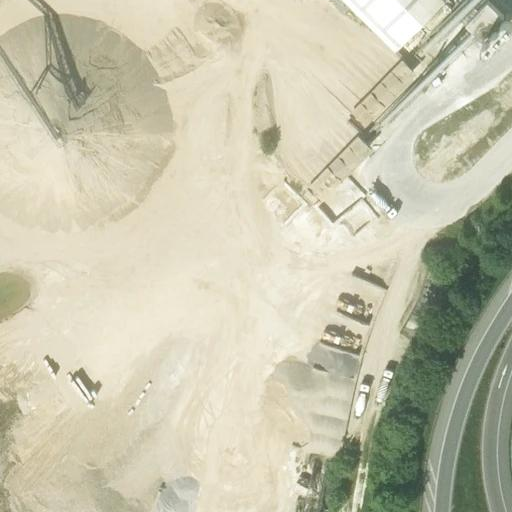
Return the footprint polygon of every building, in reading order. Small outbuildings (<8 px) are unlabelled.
[(336,0),(395,60),(449,7),(441,0),(336,0)] [(486,0),(485,0),(467,21),(481,36),(502,14),(486,0)] [(374,87),(389,101),(418,70),(403,56),(374,87)] [(364,123),(387,105),(375,89),(352,108),(364,123)] [(318,173),(332,187),(374,147),(360,132),(318,173)]
